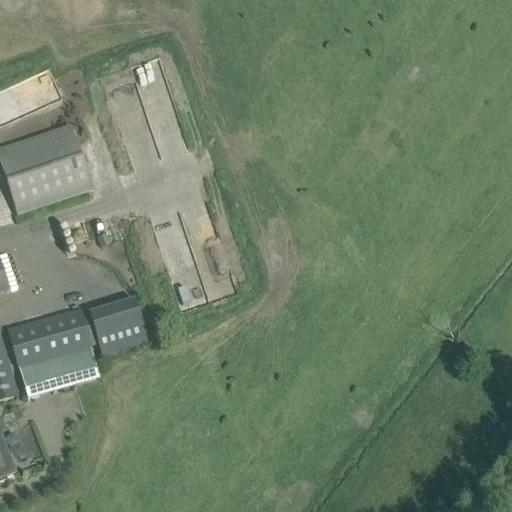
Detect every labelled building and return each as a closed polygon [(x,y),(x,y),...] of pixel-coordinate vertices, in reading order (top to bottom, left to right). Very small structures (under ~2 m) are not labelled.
[(159,148),(149,113),(174,106),(162,60),(106,75),(127,156),(159,148)] [(94,192),(71,126),(0,149),(0,167),(17,218),(94,192)] [(0,293),(9,291),(0,265),(0,293)] [(148,344),(134,300),(88,315),(102,358),(148,344)] [(100,380),(80,311),(8,331),(27,401),(100,380)] [(0,334),(0,402),(18,397),(0,334)]
